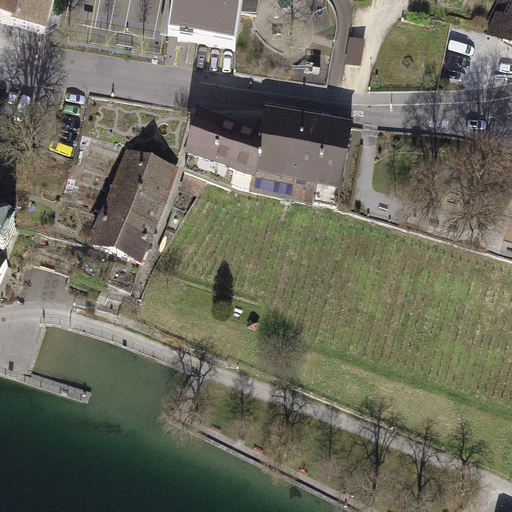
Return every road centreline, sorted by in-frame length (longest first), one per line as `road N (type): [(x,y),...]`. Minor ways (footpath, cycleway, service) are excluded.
road 1 (tertiary): [(511,112),(440,120),(324,110),(0,63)]
road 2 (track): [(511,487),(68,313)]
